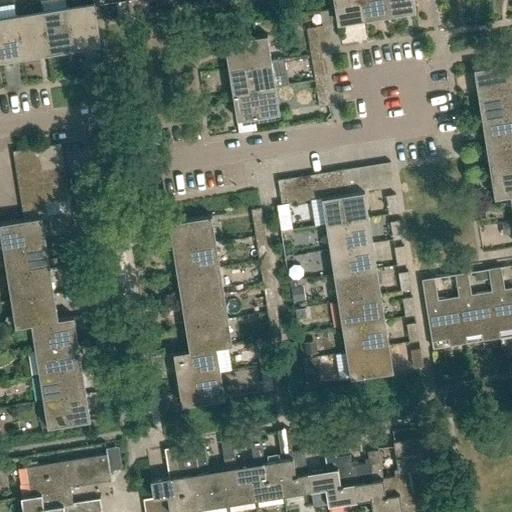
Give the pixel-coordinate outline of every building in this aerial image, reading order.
[(43,0),(40,1),(42,10),(49,52),(74,48),(67,6),(66,0),(43,0)] [(334,0),(338,22),(365,18),(361,0),(334,0)] [(361,0),(365,18),(390,14),(387,0),(361,0)] [(417,10),(414,0),(387,0),(390,14),(417,10)] [(67,6),(74,48),(101,44),(94,1),(67,6)] [(23,57),(49,52),(42,10),(16,14),(23,57)] [(0,60),(23,57),(16,14),(0,16),(0,60)] [(312,53),(321,52),(316,22),(307,23),(312,53)] [(229,67),(272,60),(268,33),(225,40),(229,67)] [(272,60),(229,67),(233,92),(276,85),(274,72),(287,70),(285,58),(272,60)] [(316,79),(325,77),(322,60),(313,62),(316,79)] [(479,94),(511,88),(511,61),(475,68),(479,94)] [(276,85),(233,92),(237,118),(281,111),(276,85)] [(320,105),(329,103),(326,86),(317,87),(320,105)] [(483,119),(511,114),(511,88),(479,94),(483,119)] [(487,145),(511,141),(511,114),(483,119),(487,145)] [(491,171),(511,167),(511,141),(487,145),(491,171)] [(39,158),(63,154),(61,143),(37,146),(39,158)] [(16,162),(39,158),(37,146),(14,150),(16,162)] [(41,169),(65,166),(63,154),(39,158),(41,169)] [(17,173),(41,169),(39,158),(16,162),(17,173)] [(379,163),(383,187),(395,185),(391,161),(379,163)] [(372,189),(383,187),(379,163),(368,165),(372,189)] [(365,190),(372,189),(368,165),(357,167),(360,191),(365,190)] [(42,180),(67,177),(65,166),(41,169),(42,180)] [(349,192),(360,191),(357,167),(345,169),(349,192)] [(511,193),(511,167),(491,171),(496,197),(511,194),(511,193)] [(19,184),(42,180),(41,169),(17,173),(19,184)] [(338,194),(349,192),(345,169),(334,170),(338,194)] [(327,196),(338,194),(334,170),(323,172),(327,196)] [(322,197),(327,196),(323,172),(312,174),(316,198),(322,197)] [(305,200),(316,198),(312,174),(301,176),(305,200)] [(293,201),(305,200),(301,176),(290,178),(293,201)] [(44,192),(68,188),(67,177),(42,180),(44,192)] [(282,203),(293,201),(290,178),(278,180),(282,203)] [(21,196),(44,192),(42,180),(19,184),(21,196)] [(46,203),(70,199),(68,188),(44,192),(46,203)] [(327,223),(369,216),(365,190),(360,191),(349,192),(338,194),(327,196),(322,197),(327,223)] [(23,207),(46,203),(44,192),(21,196),(23,207)] [(389,212),(399,211),(396,193),(386,195),(389,212)] [(62,212),(72,210),(70,199),(46,203),(48,214),(62,212)] [(42,215),(48,214),(46,203),(23,207),(25,218),(42,216),(42,215)] [(256,234),(265,233),(261,207),(252,209),(256,234)] [(72,210),(62,212),(65,230),(75,229),(72,210)] [(174,247),(216,241),(212,215),(169,221),(174,247)] [(0,226),(4,249),(46,242),(42,216),(25,218),(0,222),(0,226)] [(331,249),(373,242),(369,216),(327,223),(331,249)] [(280,221),(281,230),(293,228),(291,219),(280,221)] [(393,238),(403,237),(400,219),(390,220),(393,238)] [(69,256),(79,254),(76,237),(66,238),(69,256)] [(178,273),(220,266),(216,241),(174,247),(178,273)] [(260,260),(269,258),(267,241),(257,243),(260,260)] [(8,274),(50,267),(46,242),(4,249),(8,274)] [(335,274),(378,267),(373,242),(331,249),(335,274)] [(397,264),(407,262),(404,244),(394,246),(397,264)] [(73,282),(83,280),(80,262),(70,264),(73,282)] [(492,290),(493,290),(500,336),(501,336),(500,328),(511,326),(511,286),(505,288),(501,265),(488,267),(492,290)] [(182,299),(225,292),(220,266),(178,273),(182,299)] [(12,300),(54,293),(50,267),(8,274),(12,300)] [(264,285),(273,284),(271,267),(261,268),(264,285)] [(339,300),(382,293),(378,267),(335,274),(339,300)] [(401,289),(411,288),(408,270),(398,271),(401,289)] [(459,295),(460,295),(468,342),(467,334),(482,331),(483,339),(500,336),(493,290),(492,290),(472,293),(468,271),(455,273),(459,295)] [(448,337),(450,345),(468,342),(460,295),(459,295),(439,298),(435,276),(422,278),(433,347),(435,347),(433,339),(448,337)] [(77,307),(87,305),(84,288),(75,289),(77,307)] [(186,324),(229,317),(225,292),(182,299),(186,324)] [(268,311),(278,309),(275,292),(265,294),(268,311)] [(59,319),(58,318),(54,293),(12,300),(16,325),(32,323),(59,319)] [(343,325),(386,318),(382,293),(339,300),(343,325)] [(405,315),(415,313),(412,296),(403,297),(405,315)] [(97,330),(107,328),(104,310),(94,312),(97,330)] [(36,349),(78,342),(74,315),(58,318),(59,319),(32,323),(36,349)] [(190,350),(217,346),(233,343),(229,317),(186,324),(190,349),(190,350)] [(272,337),(282,335),(279,318),(270,320),(272,337)] [(347,351),(390,344),(386,318),(343,325),(347,351)] [(409,340),(419,339),(416,321),(407,323),(409,340)] [(101,356),(111,354),(108,336),(98,338),(101,356)] [(40,374),(82,367),(78,342),(36,349),(40,374)] [(394,370),(390,344),(347,351),(351,377),(394,370)] [(178,378),(221,371),(217,346),(190,350),(190,349),(174,352),(178,378)] [(260,365),(269,363),(267,346),(258,348),(260,365)] [(414,367),(423,365),(420,347),(411,348),(414,367)] [(306,380),(318,379),(314,356),(303,358),(306,380)] [(105,382),(115,380),(112,362),(102,364),(105,382)] [(44,400),(86,393),(82,367),(40,374),(44,400)] [(221,371),(178,378),(182,404),(225,397),(225,396),(221,371)] [(265,390),(274,389),(271,372),(262,374),(265,390)] [(109,407),(119,406),(116,388),(106,389),(109,407)] [(86,393),(44,400),(48,426),(90,419),(86,393)] [(312,489),(310,471),(307,471),(295,473),(292,450),(288,428),(278,430),(282,458),(264,461),(267,479),(281,477),(284,494),(312,489)] [(264,461),(260,433),(249,434),(254,463),(236,465),(236,466),(238,484),(253,482),(255,498),(284,494),(281,477),(267,479),(264,461)] [(236,466),(236,465),(232,437),(221,439),(225,467),(208,470),(207,470),(210,488),(225,486),(227,502),(255,498),(253,482),(238,484),(236,466)] [(400,492),(402,510),(431,505),(420,437),(393,441),(398,474),(383,477),(382,477),(385,494),(400,492)] [(357,499),(354,481),(340,484),(336,456),(333,439),(322,440),(327,468),(310,471),(312,489),(314,489),(325,487),(327,500),(328,504),(357,499)] [(207,470),(208,470),(203,442),(193,443),(198,471),(180,474),(179,474),(182,493),(196,491),(199,507),(227,502),(225,486),(210,488),(207,470)] [(179,474),(180,474),(175,446),(164,448),(169,476),(151,479),(154,497),(144,498),(146,511),(171,511),(199,507),(196,491),(182,493),(179,474)] [(370,497),(372,511),(388,511),(402,510),(400,492),(385,494),(382,477),(383,477),(378,448),(367,450),(369,461),(351,464),(350,454),(336,456),(340,484),(354,481),(357,499),(370,497)] [(304,449),(292,450),(295,473),(307,471),(304,449)] [(73,502),(73,501),(71,484),(81,482),(81,484),(111,479),(107,453),(26,465),(31,494),(42,493),(45,507),(73,502)] [(316,502),(327,500),(325,487),(314,489),(316,502)] [(100,497),(73,501),(73,502),(45,507),(42,493),(31,494),(21,495),(24,511),(88,511),(102,510),(100,497)]
